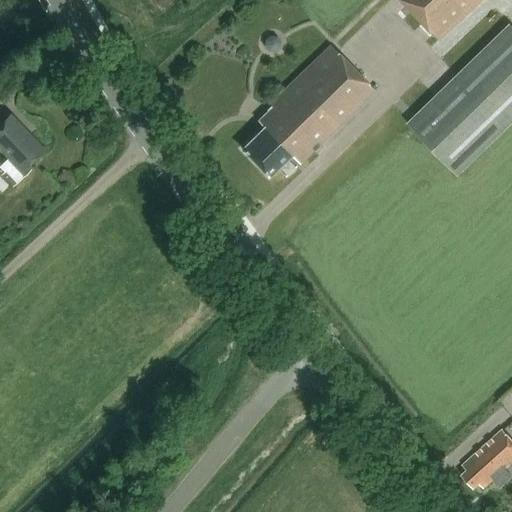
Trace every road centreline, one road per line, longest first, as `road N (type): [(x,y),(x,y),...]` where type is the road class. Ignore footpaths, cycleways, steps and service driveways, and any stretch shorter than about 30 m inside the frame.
road 1 (secondary): [(308,350),(148,141),(57,0)]
road 2 (unclassified): [(169,511),(308,350)]
road 3 (secondary): [(431,511),(308,350)]
